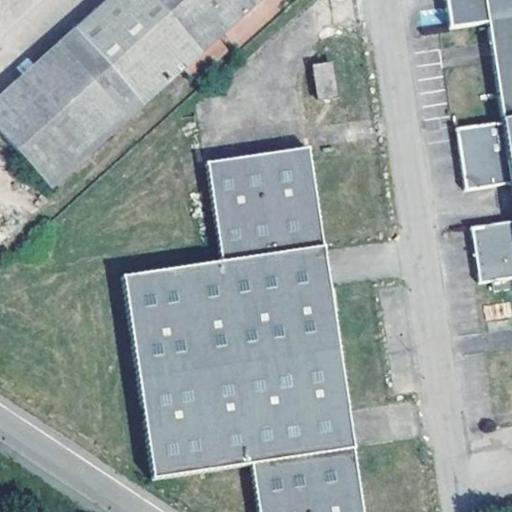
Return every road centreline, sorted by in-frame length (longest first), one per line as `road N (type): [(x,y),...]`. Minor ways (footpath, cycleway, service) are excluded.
road 1 (unclassified): [(460,511),(383,0)]
road 2 (unclassified): [(0,415),(146,511)]
